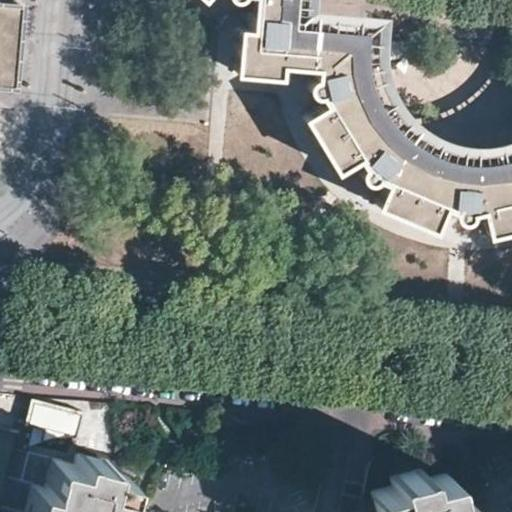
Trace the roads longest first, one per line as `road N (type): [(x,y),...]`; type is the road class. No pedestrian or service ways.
road 1 (tertiary): [(511,346),(0,299)]
road 2 (tertiary): [(0,372),(511,414)]
